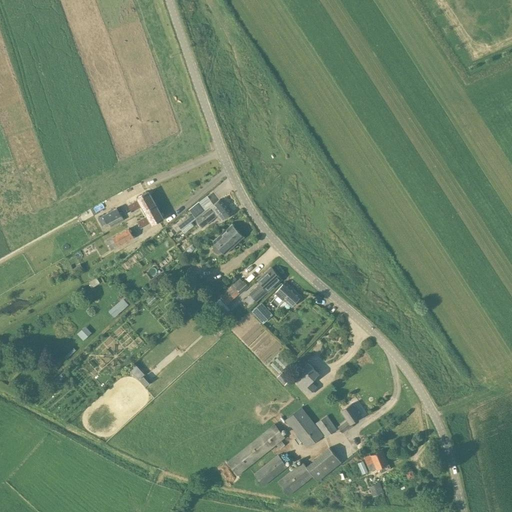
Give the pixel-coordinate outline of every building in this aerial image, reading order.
[(145,210),(145,211),(156,205),(148,191),(138,197),(139,199),(128,205),(132,211),(142,205),(145,210)] [(208,225),(219,216),(222,221),(231,214),(220,199),(206,210),(200,201),(189,209),(192,213),(178,225),(185,234),(194,226),(192,222),(196,219),(201,215),(208,225)] [(156,205),(145,211),(148,215),(137,221),(141,228),(152,222),(153,224),(163,218),(162,216),(156,205)] [(111,227),(124,220),(122,215),(117,207),(103,215),(98,219),(102,226),(108,223),(109,223),(111,227)] [(226,253),(244,236),(233,224),(215,241),(215,242),(214,243),(214,244),(213,245),(213,246),(213,248),(213,249),(214,250),(215,251),(216,252),(217,253),(218,253),(219,254),(221,253),(222,253),(224,251),(226,253)] [(134,238),(128,228),(106,241),(112,250),(134,238)] [(192,245),(187,250),(190,253),(195,248),(192,245)] [(258,280),(260,282),(249,292),(257,301),(269,291),(282,279),(271,267),(258,280)] [(249,286),(241,277),(221,296),(228,304),(239,292),(241,294),(249,286)] [(198,280),(174,301),(184,311),(207,290),(198,280)] [(292,307),(302,296),(285,281),(276,292),(277,294),(270,303),(277,308),(284,300),(292,307)] [(214,304),(224,315),(230,309),(220,298),(214,304)] [(264,323),(273,315),(262,302),(252,311),(264,323)] [(216,316),(220,312),(213,304),(209,308),(216,316)] [(114,306),(109,311),(114,317),(120,312),(114,306)] [(78,333),(84,339),(91,332),(85,326),(78,333)] [(279,355),(270,364),(280,373),(288,364),(279,355)] [(309,395),(316,387),(311,382),(319,373),(308,363),(298,373),(303,378),(298,384),(309,395)] [(285,385),(290,380),(283,372),(277,377),(285,385)] [(342,411),(347,419),(338,425),(343,432),(352,425),(351,424),(361,416),(352,403),(342,411)] [(300,408),(285,420),(307,447),(322,435),(300,408)] [(325,437),(337,429),(327,415),(316,423),(325,437)] [(238,475),(285,437),(274,424),(227,462),(238,475)] [(282,440),(277,445),(280,449),(285,445),(282,440)] [(341,462),(329,447),(306,466),(303,462),(278,482),(288,495),(313,475),(317,480),(341,462)] [(377,468),(389,464),(383,449),(371,454),(364,457),(370,471),(377,468)] [(279,455),(254,474),(263,485),(287,466),(279,455)] [(363,461),(358,463),(362,474),(368,472),(363,461)] [(369,486),(373,496),(384,491),(380,482),(369,486)]
